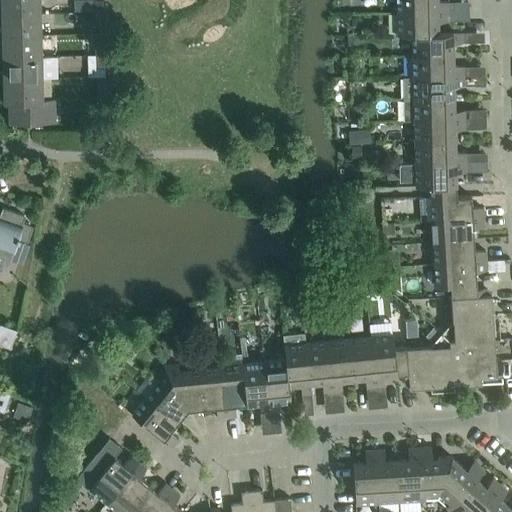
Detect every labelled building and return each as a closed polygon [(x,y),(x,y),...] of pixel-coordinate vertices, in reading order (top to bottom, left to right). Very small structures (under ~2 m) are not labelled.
[(0,13),(40,13),(39,0),(1,0),(2,7),(0,6),(0,13)] [(104,10),(103,0),(94,0),(95,11),(104,10)] [(449,10),(449,1),(437,1),(437,0),(396,0),(397,11),(449,10)] [(104,23),(104,10),(95,11),(95,23),(104,23)] [(449,20),(449,10),(397,11),(398,33),(412,33),(438,32),(438,31),(438,20),(449,20)] [(41,34),(40,13),(0,13),(0,20),(2,21),(2,35),(41,34)] [(453,41),(464,41),(463,31),(438,31),(438,32),(412,33),(413,54),(453,53),(453,41)] [(0,57),(41,56),(41,34),(2,35),(3,50),(0,49),(0,57)] [(105,54),(104,41),(96,41),(96,54),(105,54)] [(453,65),(453,53),(413,54),(413,76),(464,74),(464,65),(453,65)] [(105,67),(105,54),(96,54),(96,67),(105,67)] [(42,78),(41,56),(0,57),(0,64),(3,64),(3,79),(42,78)] [(454,84),(465,84),(464,74),(413,76),(403,76),(404,98),(414,97),(454,96),(454,84)] [(42,99),(42,97),(42,78),(3,79),(4,93),(0,92),(0,101),(9,101),(9,100),(42,99)] [(106,84),(97,84),(97,97),(106,97),(106,84)] [(465,118),(465,108),(454,108),(454,96),(414,97),(404,98),(404,119),(414,119),(465,118)] [(55,121),(55,99),(55,97),(42,97),(42,99),(9,100),(9,101),(9,122),(55,121)] [(106,109),(106,97),(97,97),(97,110),(106,109)] [(455,127),(465,127),(465,118),(414,119),(415,140),(455,140),(455,127)] [(455,152),(455,140),(415,140),(415,162),(466,161),(466,152),(455,152)] [(415,162),(399,162),(399,180),(416,179),(416,185),(430,184),(431,195),(457,194),(456,184),(456,170),(467,170),(466,161),(415,162)] [(457,194),(431,195),(432,219),(483,216),(483,206),(472,207),(471,194),(457,194)] [(0,256),(9,260),(17,239),(19,240),(20,237),(27,239),(32,227),(36,229),(37,227),(22,222),(25,214),(3,207),(0,213),(0,256)] [(433,240),(474,238),(473,226),(484,225),(483,216),(432,219),(433,240)] [(474,250),(474,238),(433,240),(435,262),(486,259),(485,249),(474,250)] [(486,259),(435,262),(436,285),(451,284),(451,295),(476,293),(476,282),(475,269),(486,268),(486,259)] [(396,277),(386,277),(387,279),(396,287),(396,277)] [(496,359),(494,338),(491,292),(451,295),(453,318),(430,344),(394,346),(397,372),(407,371),(408,371),(409,386),(502,380),(501,359),(496,359)] [(17,330),(0,324),(0,323),(0,344),(11,348),(17,330)] [(305,331),(283,334),(285,358),(286,358),(288,383),(289,383),(300,382),(302,393),(311,392),(310,381),(306,341),(305,331)] [(397,372),(394,346),(393,332),(370,335),(375,386),(385,385),(383,374),(397,372)] [(375,386),(370,335),(349,337),(353,377),(365,375),(366,387),(375,386)] [(353,377),(349,337),(327,339),(332,390),(342,389),(341,378),(353,377)] [(332,390),(327,339),(306,341),(310,381),(322,380),(323,391),(332,390)] [(113,357),(107,365),(117,373),(123,365),(113,357)] [(286,358),(285,358),(264,360),(270,411),(279,410),(278,399),(291,398),(289,383),(288,383),(286,358)] [(270,411),(264,360),(243,362),(247,402),(259,401),(260,412),(270,411)] [(247,402),(243,362),(221,364),(227,415),(236,414),(235,403),(247,402)] [(204,406),(200,367),(179,369),(178,363),(164,364),(188,408),(204,406)] [(188,408),(164,364),(155,376),(160,379),(146,396),(177,421),(188,408)] [(227,415),(221,364),(200,367),(204,406),(216,405),(217,416),(227,415)] [(11,393),(0,389),(0,409),(4,411),(11,393)] [(177,421),(146,396),(133,413),(172,445),(179,437),(170,430),(177,421)] [(476,477),(484,469),(476,462),(469,470),(451,455),(428,457),(427,445),(417,446),(421,497),(437,496),(449,508),(476,477)] [(421,497),(417,446),(408,446),(409,458),(396,459),(399,499),(421,497)] [(399,499),(396,459),(384,460),(384,448),(374,449),(377,500),(399,499)] [(377,500),(374,449),(365,449),(365,461),(353,461),(356,502),(377,500)] [(106,501),(139,460),(132,454),(124,463),(115,455),(109,462),(96,452),(76,476),(106,501)] [(119,511),(124,511),(149,483),(139,475),(146,466),(139,460),(106,501),(119,511)] [(454,511),(474,511),(499,483),(492,476),(485,485),(476,477),(449,508),(454,511)] [(152,511),(172,488),(165,482),(158,490),(149,483),(124,511),(152,511)] [(511,511),(511,508),(509,506),(499,497),(506,489),(499,483),(474,511),(511,511)] [(180,511),(182,510),(173,502),(180,494),(172,488),(152,511),(180,511)] [(275,511),(274,498),(263,499),(262,488),(251,489),(253,511),(275,511)] [(253,511),(251,489),(241,490),(242,502),(231,503),(231,511),(253,511)] [(291,511),(290,497),(274,498),(275,511),(291,511)]
